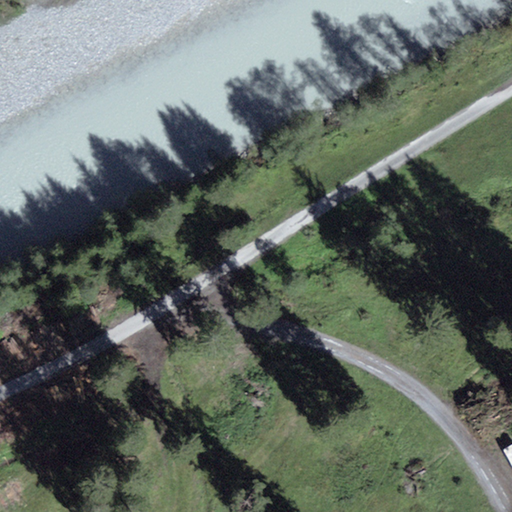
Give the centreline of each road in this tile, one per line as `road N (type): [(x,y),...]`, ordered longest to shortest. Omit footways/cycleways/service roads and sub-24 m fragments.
road 1 (track): [(511,503),(483,457),(395,375),(241,315),(138,315)]
road 2 (track): [(511,84),(138,315)]
road 3 (track): [(138,315),(0,382)]
